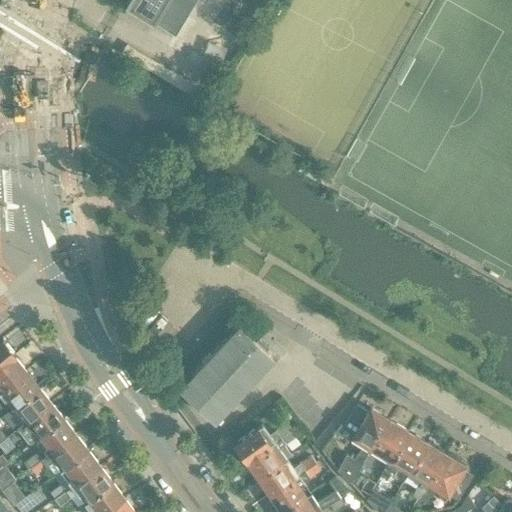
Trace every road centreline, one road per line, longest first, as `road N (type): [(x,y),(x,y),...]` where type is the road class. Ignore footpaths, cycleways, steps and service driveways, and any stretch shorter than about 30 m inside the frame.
road 1 (residential): [(511,443),(239,278)]
road 2 (secondary): [(49,272),(91,362),(170,459)]
road 3 (secondary): [(170,459),(105,354),(66,263)]
road 4 (secondary): [(25,0),(16,122),(26,198)]
road 5 (secondary): [(50,194),(40,122),(49,0)]
